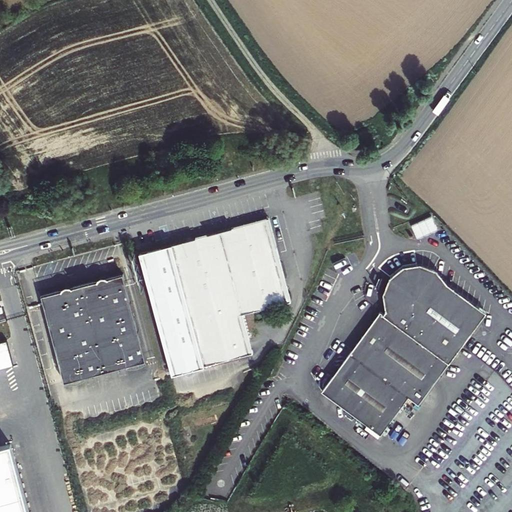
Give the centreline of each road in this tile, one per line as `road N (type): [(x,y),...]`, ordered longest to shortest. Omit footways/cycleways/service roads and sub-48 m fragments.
road 1 (tertiary): [(0,252),(329,167)]
road 2 (tertiary): [(329,167),(376,163),(403,146),(511,1)]
road 3 (residential): [(210,0),(261,74),(311,127),(329,167)]
